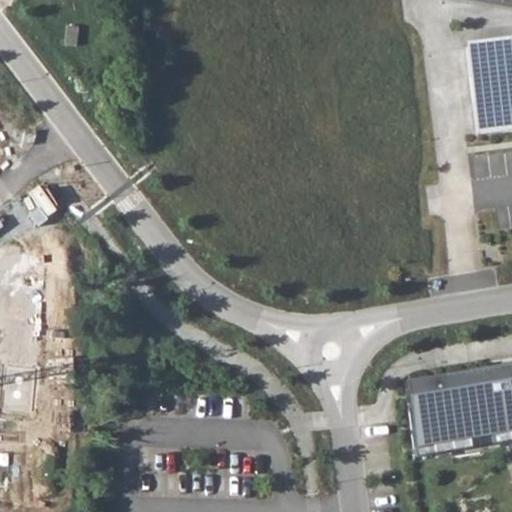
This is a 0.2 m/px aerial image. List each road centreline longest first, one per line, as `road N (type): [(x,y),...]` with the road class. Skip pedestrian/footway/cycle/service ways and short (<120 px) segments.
road 1 (residential): [(332,351),(216,301),(172,260),(69,122)]
road 2 (residential): [(511,299),(400,318),(332,351)]
road 3 (residential): [(332,351),(353,511)]
